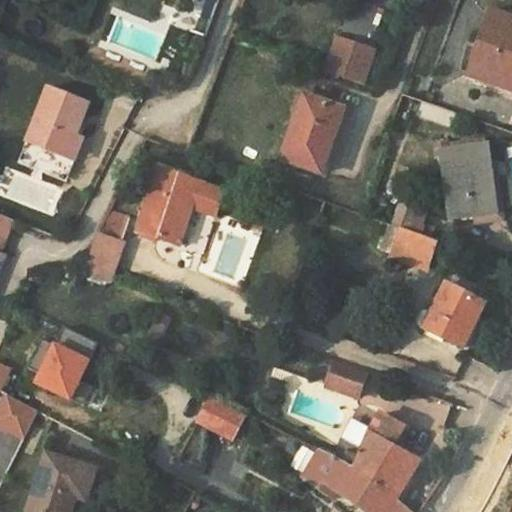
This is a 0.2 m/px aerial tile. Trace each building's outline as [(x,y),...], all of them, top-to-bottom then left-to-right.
[(243,0),(237,18),(266,29),(276,2),(274,0),(243,0)] [(511,17),(494,11),(471,76),(511,90),(511,17)] [(334,36),(325,74),(368,84),(377,47),(334,36)] [(48,87),(16,163),(57,178),(88,103),(48,87)] [(306,96),(283,160),(322,174),(338,130),(329,126),(336,107),(306,96)] [(329,126),(338,130),(346,110),(336,107),(329,126)] [(434,155),(443,155),(443,152),(453,151),(452,139),(433,142),(434,155)] [(453,151),(443,152),(443,155),(452,219),(476,216),(499,212),(498,208),(490,145),(453,151)] [(160,170),(141,232),(180,245),(193,207),(194,203),(203,206),(210,186),(160,170)] [(271,183),(260,214),(268,217),(279,186),(271,183)] [(201,211),(203,206),(194,203),(193,207),(201,211)] [(402,203),(394,226),(401,228),(431,239),(435,230),(423,226),(428,212),(402,203)] [(499,212),(476,216),(477,225),(505,222),(503,207),(498,208),(499,212)] [(268,217),(260,214),(254,229),(263,232),(268,217)] [(10,219),(0,215),(0,238),(2,239),(10,219)] [(124,243),(128,231),(104,223),(100,233),(91,255),(85,274),(112,284),(125,244),(124,243)] [(382,250),(392,253),(401,228),(394,226),(391,225),(382,250)] [(392,253),(390,257),(429,270),(439,242),(431,239),(401,228),(392,253)] [(434,313),(426,328),(464,349),(487,304),(483,302),(489,292),(456,275),(451,286),(448,285),(434,313)] [(419,325),(426,328),(434,313),(427,309),(419,325)] [(65,331),(60,346),(87,355),(92,340),(65,331)] [(50,345),(37,390),(77,402),(90,357),(50,345)] [(322,362),(335,368),(337,363),(323,358),(322,362)] [(335,368),(328,386),(361,398),(369,374),(337,363),(335,368)] [(0,390),(2,391),(12,370),(0,364),(0,390)] [(39,412),(8,396),(0,411),(0,425),(25,439),(39,412)] [(210,399),(198,423),(233,441),(245,417),(210,399)] [(381,413),(355,470),(397,501),(422,461),(395,446),(406,428),(381,413)] [(338,490),(367,511),(410,511),(397,501),(355,470),(334,457),(320,450),(303,478),(332,499),(338,490)] [(47,453),(27,511),(72,511),(78,497),(87,500),(97,470),(47,453)] [(189,507),(199,511),(226,511),(228,510),(196,493),(189,507)]
